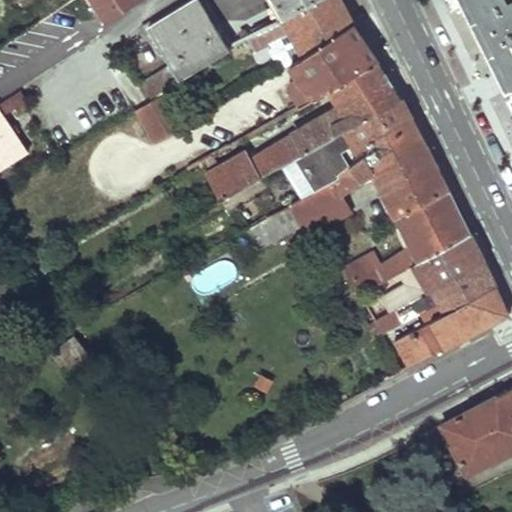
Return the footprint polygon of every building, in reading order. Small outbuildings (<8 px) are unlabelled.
[(86,0),(100,23),(140,0),(86,0)] [(180,77),(226,47),(198,0),(195,0),(148,28),(169,65),(141,79),(150,96),(167,86),(180,77)] [(273,0),(282,17),(313,0),(273,0)] [(303,56),(352,23),(341,3),(339,0),(313,0),(282,17),(290,32),(303,56)] [(511,0),(465,0),(510,91),(511,89),(511,0)] [(290,32),(282,17),(264,27),(272,42),(290,32)] [(330,89),(378,60),(364,40),(352,23),(303,56),(326,91),(330,89)] [(272,42),(264,27),(246,38),(254,52),(272,42)] [(336,101),(384,71),(378,60),(330,89),(336,101)] [(282,165),(400,99),(384,71),(336,101),(340,105),(251,157),(248,152),(204,174),(219,200),(282,165)] [(201,114),(180,77),(167,86),(188,121),(201,114)] [(138,102),(147,139),(178,131),(168,94),(138,102)] [(360,146),(411,118),(408,114),(400,99),(282,165),(301,197),(305,195),(338,178),(338,171),(363,153),(360,146)] [(0,168),(27,150),(0,110),(0,168)] [(230,144),(264,124),(257,111),(223,129),(230,144)] [(305,195),(322,225),(349,212),(340,195),(373,171),(376,177),(427,149),(411,118),(360,146),(363,153),(338,171),(338,178),(305,195)] [(427,149),(376,177),(383,191),(434,163),(427,149)] [(448,189),(434,163),(383,191),(397,216),(448,189)] [(359,292),(413,264),(468,234),(448,189),(397,216),(413,246),(376,267),(364,245),(341,259),(359,292)] [(322,225),(305,195),(301,197),(291,203),(304,225),(309,234),(322,225)] [(304,225),(291,203),(266,217),(266,220),(248,232),(259,249),(304,225)] [(427,291),(482,262),(476,250),(468,234),(413,264),(422,282),(427,291)] [(20,265),(47,299),(55,295),(30,259),(20,265)] [(494,286),(482,262),(427,291),(412,300),(396,308),(401,319),(402,322),(422,312),(427,322),(494,286)] [(427,291),(422,282),(408,291),(412,300),(427,291)] [(412,300),(408,291),(404,284),(382,296),(389,312),(396,308),(412,300)] [(501,317),(508,313),(494,286),(427,322),(394,340),(409,367),(501,317)] [(58,293),(55,295),(47,299),(64,320),(73,314),(58,293)] [(401,319),(396,308),(389,312),(374,319),(379,331),(401,319)] [(374,319),(372,316),(365,319),(373,333),(379,331),(374,319)] [(114,388),(75,338),(52,355),(91,404),(114,388)] [(511,451),(511,387),(442,425),(468,474),(511,451)]
